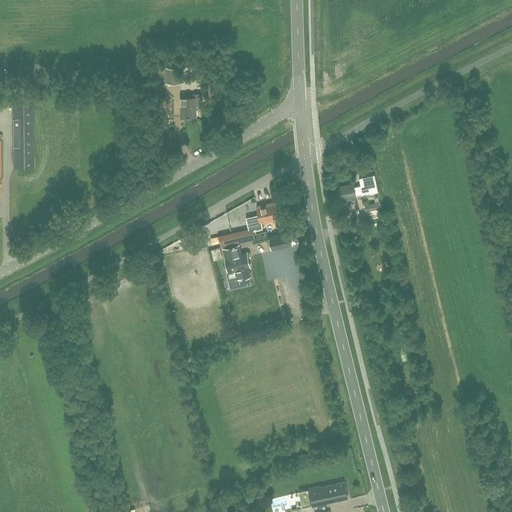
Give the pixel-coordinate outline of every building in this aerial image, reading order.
[(165,83),(179,84),(183,84),(183,68),(165,68),(165,83)] [(244,98),(244,88),(235,88),(235,98),(244,98)] [(202,105),(202,94),(193,94),(193,97),(181,97),(181,116),(196,116),(196,105),(202,105)] [(14,168),(34,168),(33,96),(13,96),(14,168)] [(377,186),(378,186),(375,175),(360,178),(361,185),(354,187),(353,184),(334,188),(337,201),(338,201),(341,216),(352,213),(350,205),(349,206),(347,199),(356,197),(356,196),(358,195),(358,197),(379,192),(377,186)] [(382,214),(381,208),(380,202),(365,205),(367,212),(368,211),(370,220),(380,217),(380,215),(382,214)] [(247,218),(250,229),(218,235),(221,247),(255,240),(253,228),(262,226),(261,222),(279,218),(275,203),(257,207),(259,215),(247,218)] [(272,250),(292,245),(290,233),(269,238),(272,250)] [(249,276),(250,275),(248,266),(249,265),(247,253),(241,254),(239,246),(224,249),(229,270),(226,271),(228,281),(240,279),(240,280),(243,282),(248,281),(250,278),(249,276)] [(330,502),(348,498),(344,482),(327,486),(330,502)] [(302,508),(312,506),(325,503),(322,486),(299,491),(302,508)]
